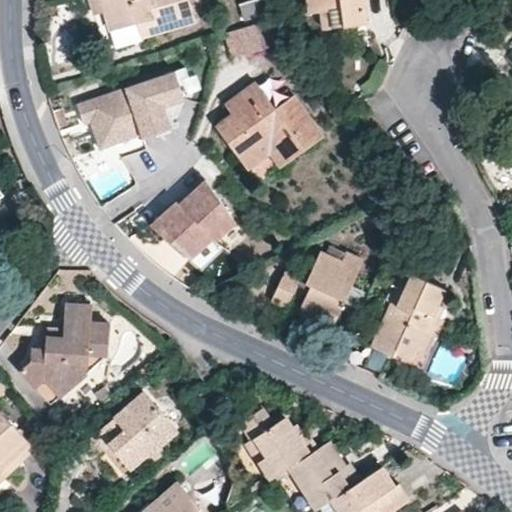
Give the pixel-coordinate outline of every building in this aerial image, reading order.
[(101,0),(90,0),(94,13),(104,10),(101,0)] [(110,29),(136,22),(150,19),(153,32),(190,22),(194,19),(188,0),(101,0),(104,10),(110,29)] [(307,0),(309,12),(321,11),(323,27),(364,22),(361,0),(307,0)] [(240,7),(243,20),(261,15),(258,2),(240,7)] [(141,36),(153,32),(150,19),(136,22),(141,36)] [(223,32),(232,59),(271,46),(262,19),(223,32)] [(170,128),(162,106),(183,99),(173,70),(76,104),(82,123),(89,121),(94,119),(96,126),(91,128),(98,148),(140,134),(141,138),(170,128)] [(321,136),(287,89),(270,101),(256,82),(225,104),(232,114),(216,126),(239,158),(263,141),(270,150),(281,165),(321,136)] [(73,151),(67,136),(61,138),(66,150),(68,154),(73,151)] [(239,158),(246,167),(270,150),(263,141),(239,158)] [(234,222),(200,175),(174,200),(210,239),(212,241),(234,222)] [(210,239),(174,200),(172,197),(146,222),(188,259),(210,239)] [(301,305),(334,320),(362,261),(344,253),(339,262),(319,252),(304,285),(309,287),(301,305)] [(299,279),(283,272),(270,301),(285,308),(299,279)] [(423,334),(429,336),(442,303),(437,302),(442,288),(405,272),(371,347),(393,356),(395,349),(411,356),(423,334)] [(393,356),(422,369),(450,307),(442,303),(429,336),(423,334),(411,356),(395,349),(393,356)] [(65,304),(63,330),(63,339),(45,337),(44,351),(30,349),(30,360),(19,370),(34,386),(42,379),(58,396),(85,372),(87,354),(105,356),(107,324),(90,323),(91,306),(65,304)] [(301,305),(297,313),(331,328),(334,320),(301,305)] [(46,328),(45,337),(63,339),(63,330),(46,328)] [(85,372),(105,356),(87,354),(85,372)] [(42,379),(34,386),(48,404),(58,396),(42,379)] [(129,467),(144,455),(156,445),(157,445),(176,430),(141,392),(82,444),(93,457),(109,444),(129,467)] [(283,416),(272,424),(260,408),(239,422),(250,439),(243,443),(268,480),(315,449),(303,431),(296,436),(283,416)] [(0,479),(33,448),(0,413),(0,479)] [(349,463),(344,466),(327,441),(315,449),(268,480),(272,486),(289,475),(314,510),(317,509),(330,500),(360,481),(349,463)] [(157,445),(156,445),(144,455),(151,463),(163,453),(157,445)] [(330,500),(337,511),(387,511),(408,499),(398,482),(393,486),(381,467),(360,481),(330,500)] [(200,511),(176,483),(141,511),(200,511)] [(337,511),(330,500),(317,509),(319,511),(337,511)]
